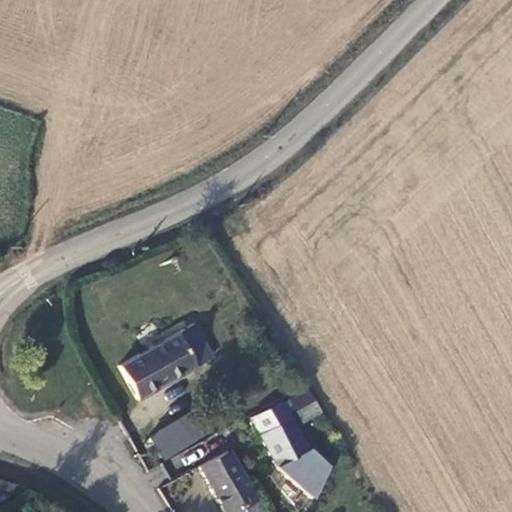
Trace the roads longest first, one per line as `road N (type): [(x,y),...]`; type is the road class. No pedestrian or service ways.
road 1 (tertiary): [(436,0),(230,185),(2,292)]
road 2 (tertiary): [(134,511),(82,466),(0,433)]
